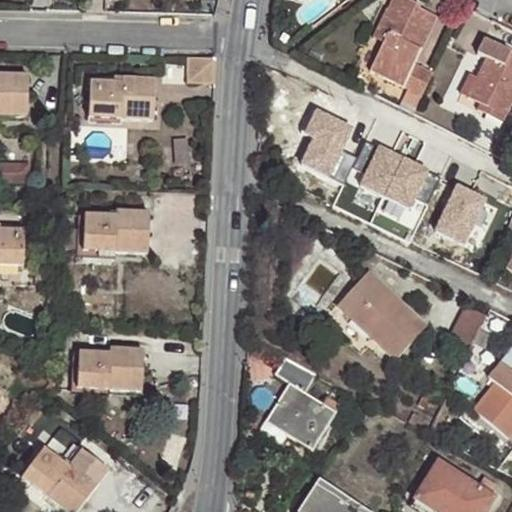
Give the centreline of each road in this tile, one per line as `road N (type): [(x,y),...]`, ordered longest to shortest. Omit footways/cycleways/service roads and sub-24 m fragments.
road 1 (unclassified): [(211,511),(232,177)]
road 2 (residential): [(232,177),(511,311)]
road 3 (residential): [(240,39),(511,175)]
road 4 (residential): [(0,31),(240,39)]
road 5 (unclassified): [(232,177),(240,39)]
